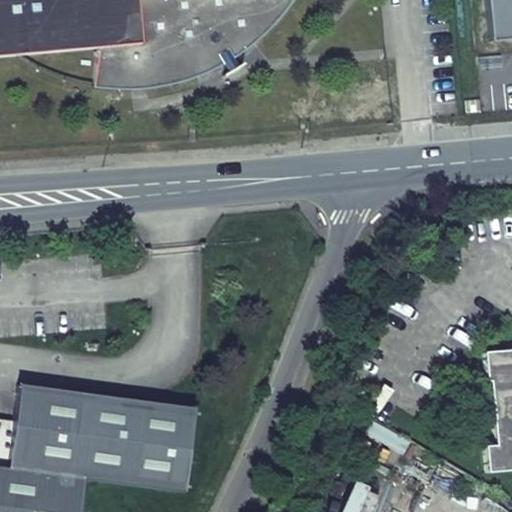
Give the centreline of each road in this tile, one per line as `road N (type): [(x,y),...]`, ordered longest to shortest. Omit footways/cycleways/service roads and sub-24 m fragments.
road 1 (residential): [(238,511),(368,170)]
road 2 (unknown): [(176,199),(175,278),(163,329),(147,353),(73,375),(0,364)]
road 3 (tertiary): [(0,220),(302,176)]
road 4 (tertiary): [(302,176),(0,186)]
road 5 (unknown): [(175,278),(0,293)]
road 6 (unknown): [(427,164),(411,0)]
road 7 (tertiary): [(511,156),(368,170)]
